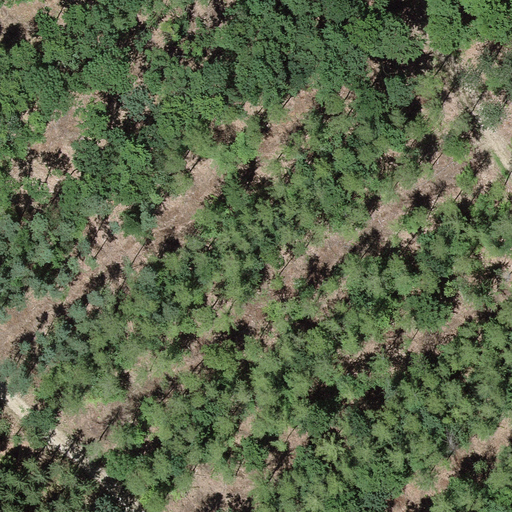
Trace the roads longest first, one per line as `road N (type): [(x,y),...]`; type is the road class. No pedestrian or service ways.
road 1 (track): [(135,511),(0,390)]
road 2 (track): [(511,156),(436,0)]
